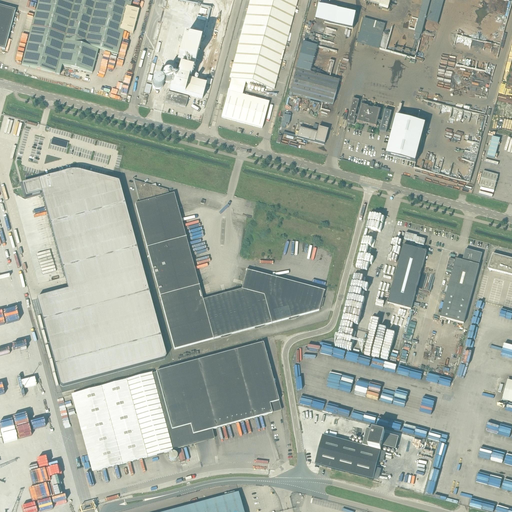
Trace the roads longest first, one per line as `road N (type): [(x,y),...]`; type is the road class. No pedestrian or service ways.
road 1 (unclassified): [(368,183),(331,325),(286,346),(306,481)]
road 2 (unclassified): [(78,105),(368,183)]
road 3 (unclassified): [(106,511),(206,484),(270,481)]
road 4 (unknown): [(511,17),(487,101),(413,76)]
road 5 (unclassified): [(368,183),(511,220)]
road 6 (unclassified): [(439,511),(306,481)]
